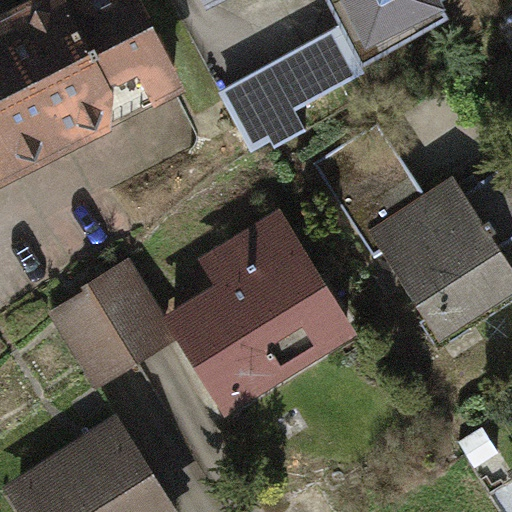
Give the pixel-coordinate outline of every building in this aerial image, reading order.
[(0,183),(180,94),(132,0),(94,0),(69,12),(63,0),(56,0),(0,28),(0,183)] [(441,0),(333,0),(350,32),(221,96),(227,107),(201,120),(219,155),(249,141),(261,166),(318,138),(305,113),(460,37),(441,0)] [(209,0),(220,21),(262,0),(209,0)] [(399,144),(330,184),(377,263),(389,256),(446,354),(511,315),(511,271),(470,201),(458,180),(430,197),(399,144)] [(511,176),(470,201),(511,271),(511,176)] [(303,240),(166,322),(181,347),(228,426),(365,344),(303,240)] [(102,394),(181,347),(166,322),(141,280),(62,327),(102,394)] [(0,488),(0,500),(7,511),(162,511),(106,422),(0,488)]
